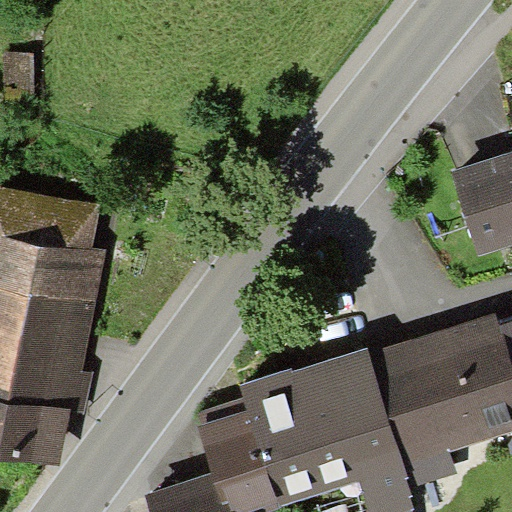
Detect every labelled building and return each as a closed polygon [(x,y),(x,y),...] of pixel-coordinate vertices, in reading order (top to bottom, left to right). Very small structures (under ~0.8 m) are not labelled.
[(511,149),(456,165),(479,247),(511,237),(511,149)] [(0,210),(0,442),(74,454),(109,228),(0,210)] [(497,311),(369,352),(414,488),(456,475),(449,451),(511,430),(511,320),(501,324),(497,311)] [(414,488),(369,352),(367,346),(292,371),(290,367),(239,383),(243,395),(199,410),(204,423),(196,425),(211,471),(223,505),(231,503),(233,511),(265,511),(360,481),(370,511),(412,511),(411,510),(414,509),(410,496),(416,494),(414,488)] [(211,471),(142,494),(148,511),(233,511),(231,503),(223,505),(211,471)]
